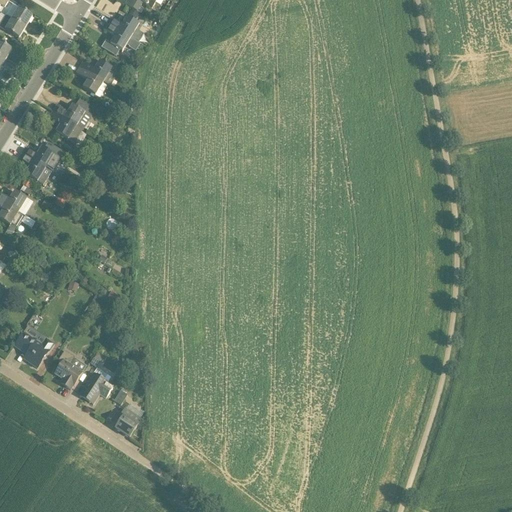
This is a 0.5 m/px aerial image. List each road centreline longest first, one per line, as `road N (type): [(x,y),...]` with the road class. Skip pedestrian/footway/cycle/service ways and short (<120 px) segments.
road 1 (unclassified): [(398,511),(437,396),(451,313),(449,197),(412,0)]
road 2 (unclassified): [(207,511),(0,373)]
road 3 (residential): [(0,139),(71,17)]
